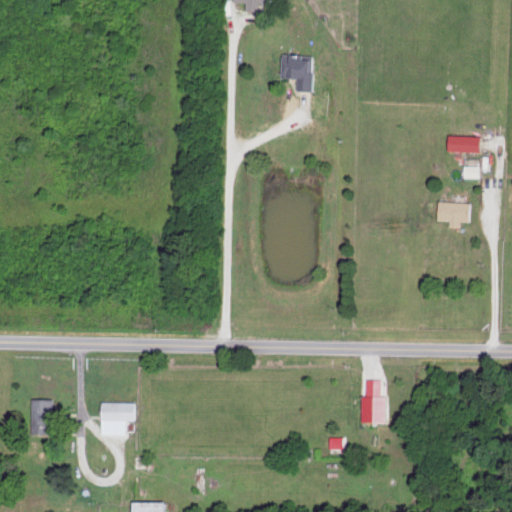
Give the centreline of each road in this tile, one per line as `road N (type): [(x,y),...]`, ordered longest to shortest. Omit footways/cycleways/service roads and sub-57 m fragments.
road 1 (residential): [(511,349),(0,342)]
road 2 (residential): [(224,346),(230,27)]
